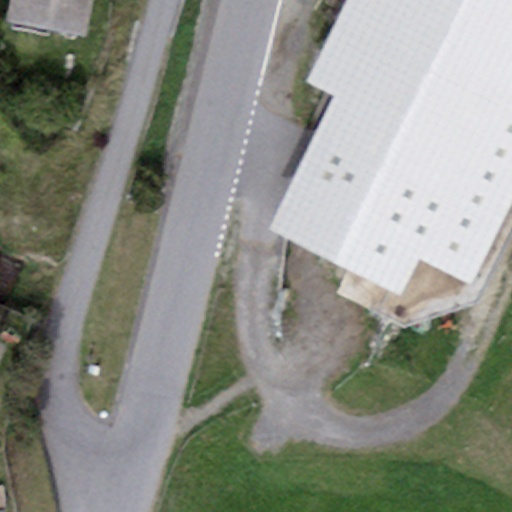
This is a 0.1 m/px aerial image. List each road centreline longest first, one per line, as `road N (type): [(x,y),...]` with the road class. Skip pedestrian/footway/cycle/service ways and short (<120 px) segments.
road 1 (residential): [(164,0),(64,334),(60,372),(78,444),(121,503)]
road 2 (unclassified): [(250,0),(121,503)]
